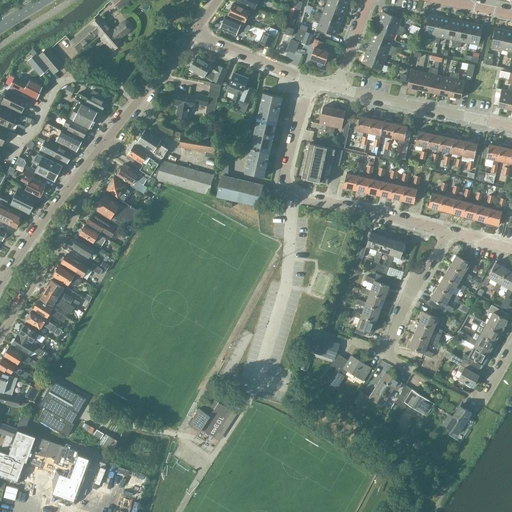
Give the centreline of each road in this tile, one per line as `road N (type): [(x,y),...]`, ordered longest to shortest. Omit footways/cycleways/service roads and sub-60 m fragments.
road 1 (residential): [(448,231),(288,191),(292,138),(311,82)]
road 2 (residential): [(0,338),(113,151),(114,130)]
road 3 (residential): [(0,287),(114,130)]
road 4 (residential): [(511,126),(335,88)]
road 5 (residential): [(138,101),(112,86),(65,80),(16,151)]
road 6 (residential): [(448,231),(406,301),(386,355)]
road 7 (residential): [(311,82),(192,32)]
